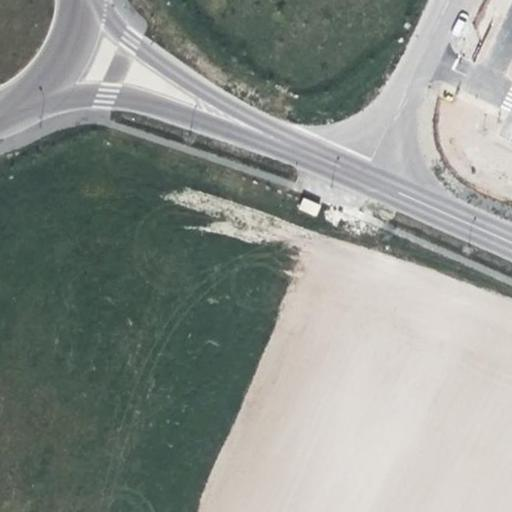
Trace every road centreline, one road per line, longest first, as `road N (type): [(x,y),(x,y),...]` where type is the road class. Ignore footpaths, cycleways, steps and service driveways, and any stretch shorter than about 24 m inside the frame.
road 1 (unclassified): [(39,98),(104,95),(360,175)]
road 2 (unclassified): [(360,175),(189,85),(88,0)]
road 3 (unclassified): [(443,0),(360,175)]
road 4 (unclassified): [(360,175),(511,243)]
